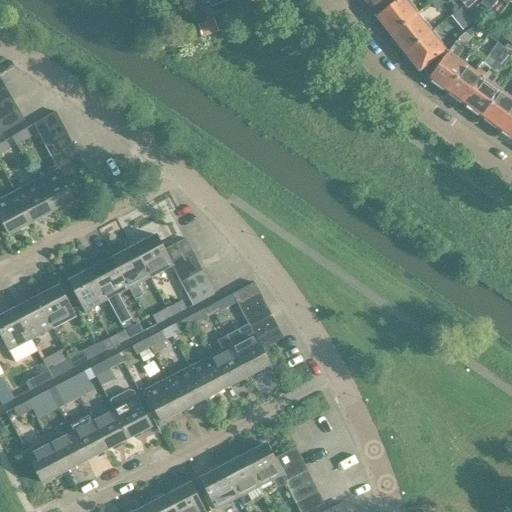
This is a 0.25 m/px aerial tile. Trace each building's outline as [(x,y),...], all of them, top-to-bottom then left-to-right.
[(392,35),(417,15),(408,4),(413,0),(397,0),(377,16),(392,35)] [(448,0),(436,0),(432,3),(437,9),(448,0)] [(484,0),(481,3),(490,10),(497,0),(502,0),(508,4),(510,0),(484,0)] [(418,14),(417,15),(392,35),(406,52),(431,33),(422,22),(424,21),(418,14)] [(473,22),(467,15),(456,24),(463,31),(473,22)] [(431,33),(406,52),(420,70),(446,49),(440,42),(439,43),(431,33)] [(447,92),(466,65),(458,59),(472,39),(465,33),(448,51),(438,64),(435,62),(424,72),(430,76),(429,78),(447,92)] [(475,72),(466,65),(447,92),(464,104),(498,57),(505,49),(497,43),(491,52),(484,62),(483,61),(475,72)] [(498,57),(464,104),(482,117),(501,91),(492,84),(511,56),(511,47),(507,44),(507,45),(505,49),(498,57)] [(0,105),(12,98),(6,88),(0,90),(0,105)] [(511,95),(511,97),(501,91),(482,117),(499,129),(511,111),(511,95)] [(0,119),(18,109),(12,98),(0,105),(0,119)] [(25,120),(18,109),(0,119),(0,128),(3,133),(25,120)] [(40,135),(62,122),(56,111),(34,124),(40,135)] [(511,111),(499,129),(511,138),(511,111)] [(62,122),(40,135),(46,146),(67,133),(62,122)] [(12,137),(17,145),(31,137),(26,129),(12,137)] [(67,133),(46,146),(52,156),(73,144),(67,133)] [(0,143),(0,154),(11,149),(6,140),(0,143)] [(73,144),(52,156),(56,165),(57,165),(58,168),(79,155),(73,144)] [(79,155),(58,168),(59,169),(63,178),(86,166),(79,155)] [(49,174),(37,181),(53,212),(75,200),(63,178),(59,169),(58,168),(57,165),(56,165),(47,170),(49,174)] [(37,181),(16,192),(32,223),(53,212),(37,181)] [(32,223),(16,192),(0,199),(0,215),(10,234),(32,223)] [(164,250),(156,235),(134,246),(151,277),(172,266),(173,265),(170,261),(164,250)] [(186,239),(164,250),(170,261),(192,250),(186,239)] [(134,246),(113,257),(129,288),(151,277),(134,246)] [(197,261),(192,250),(170,261),(173,265),(172,266),(176,272),(197,261)] [(129,288),(113,257),(92,268),(108,299),(121,324),(131,319),(118,294),(129,288)] [(203,272),(197,261),(176,272),(181,283),(203,272)] [(92,268),(69,280),(85,311),(108,299),(92,268)] [(203,272),(181,283),(187,294),(208,283),(203,272)] [(260,294),(254,282),(233,294),(239,305),(260,294)] [(208,283),(187,294),(193,305),(214,294),(208,283)] [(59,286),(37,297),(53,327),(75,316),(59,286)] [(260,294),(239,305),(244,316),(266,305),(260,294)] [(37,297),(16,308),(32,338),(53,327),(37,297)] [(225,298),(218,301),(211,305),(215,314),(229,306),(225,298)] [(182,300),(167,308),(171,317),(187,309),(182,300)] [(211,305),(190,316),(194,325),(215,314),(211,305)] [(266,305),(244,316),(250,327),(272,316),(266,305)] [(32,338),(16,308),(0,316),(0,332),(16,363),(39,350),(32,338)] [(171,317),(167,308),(152,315),(157,324),(171,317)] [(194,325),(190,316),(175,324),(180,333),(194,325)] [(272,316),(250,327),(254,333),(256,338),(278,326),(272,316)] [(139,323),(124,331),(129,339),(143,332),(139,323)] [(278,326),(256,338),(262,350),(284,338),(278,326)] [(129,339),(124,331),(97,345),(101,354),(129,339)] [(162,331),(147,339),(152,347),(155,354),(167,348),(164,341),(166,340),(162,331)] [(254,333),(232,345),(248,376),(270,365),(262,350),(256,338),(254,333)] [(222,350),(210,356),(227,388),(248,376),(232,345),(230,346),(226,338),(218,342),(222,350)] [(152,347),(147,339),(132,346),(137,355),(152,347)] [(97,345),(69,359),(74,368),(101,354),(97,345)] [(74,368),(69,359),(62,363),(61,360),(54,364),(49,353),(42,357),(49,370),(53,379),(74,368)] [(119,353),(91,368),(96,376),(124,362),(119,353)] [(210,356),(189,367),(205,399),(227,388),(210,356)] [(189,367),(167,378),(184,410),(205,399),(189,367)] [(96,376),(91,368),(71,379),(78,392),(92,385),(89,380),(96,376)] [(53,379),(49,370),(26,382),(31,391),(53,379)] [(184,410),(167,378),(145,390),(162,421),(184,410)] [(78,392),(71,379),(55,387),(63,403),(79,395),(78,392)] [(151,427),(134,395),(132,390),(129,389),(111,399),(110,402),(112,406),(129,438),(151,427)] [(28,401),(33,410),(47,402),(43,393),(28,401)] [(33,410),(28,401),(14,408),(18,417),(33,410)] [(129,438),(112,406),(91,418),(107,449),(129,438)] [(107,449),(91,418),(69,429),(85,460),(107,449)] [(85,460),(69,429),(48,440),(64,471),(85,460)] [(48,440),(26,451),(42,482),(64,471),(48,440)] [(279,470),(274,459),(266,444),(244,455),(260,486),(272,479),(276,487),(286,482),(285,481),(279,470)] [(296,447),(274,459),(279,470),(301,458),(296,447)] [(244,455),(223,466),(238,497),(239,497),(243,505),(252,500),(247,492),(260,486),(244,455)] [(301,458),(279,470),(285,481),(307,470),(301,458)] [(238,497),(223,466),(200,478),(216,508),(238,497)] [(313,481),(307,470),(285,481),(286,482),(291,492),(313,481)] [(313,481),(291,492),(297,503),(318,492),(313,481)] [(204,511),(190,483),(168,495),(177,511),(204,511)] [(318,492),(297,503),(301,511),(306,511),(324,503),(318,492)] [(177,511),(168,495),(147,506),(149,511),(177,511)] [(348,511),(343,502),(328,510),(324,511),(348,511)]
